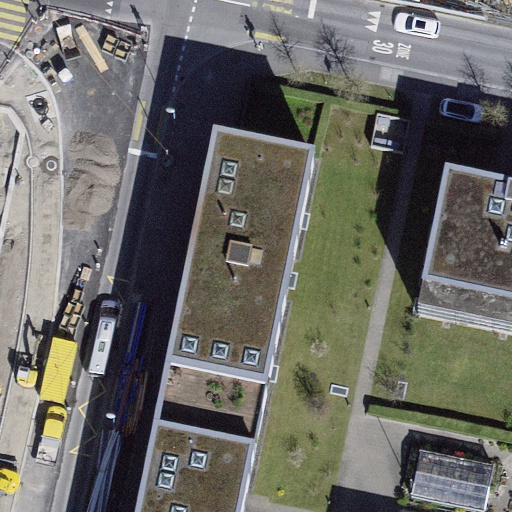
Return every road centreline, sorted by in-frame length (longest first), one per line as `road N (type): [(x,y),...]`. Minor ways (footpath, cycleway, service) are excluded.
road 1 (tertiary): [(47,511),(158,0)]
road 2 (unclassified): [(231,0),(511,59)]
